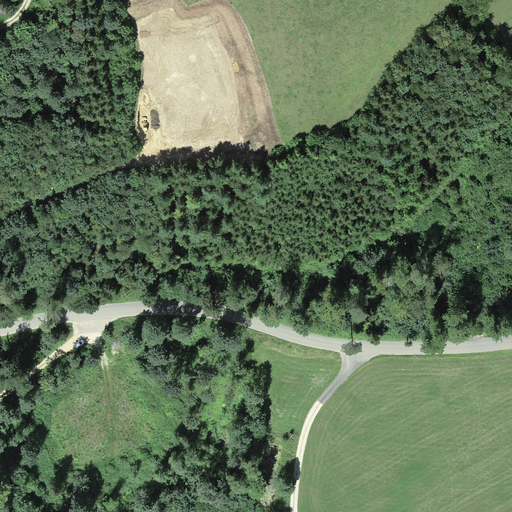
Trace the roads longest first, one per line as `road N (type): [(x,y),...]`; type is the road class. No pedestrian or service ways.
road 1 (tertiary): [(511,341),(362,348),(173,307),(82,312),(0,329)]
road 2 (track): [(507,108),(418,215),(357,253),(305,268),(182,264),(142,282),(110,310)]
road 3 (track): [(285,124),(237,148),(101,168),(0,215)]
road 4 (track): [(362,348),(309,418),(292,511)]
road 5 (track): [(0,396),(71,342),(82,312)]
